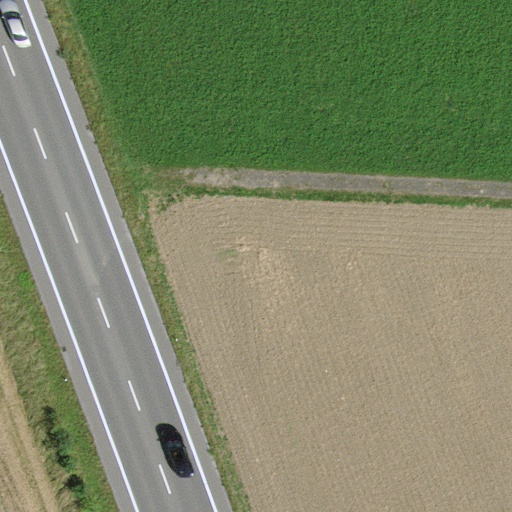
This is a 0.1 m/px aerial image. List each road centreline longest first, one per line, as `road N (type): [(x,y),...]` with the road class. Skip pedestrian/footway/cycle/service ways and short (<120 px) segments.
road 1 (primary): [(0,36),(176,511)]
road 2 (track): [(511,192),(159,176)]
